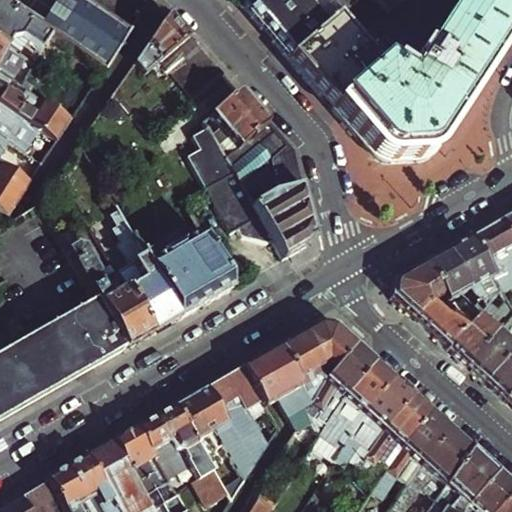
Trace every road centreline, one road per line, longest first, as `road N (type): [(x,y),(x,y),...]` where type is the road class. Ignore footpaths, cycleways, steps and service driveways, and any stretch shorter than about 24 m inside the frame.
road 1 (tertiary): [(328,274),(0,465)]
road 2 (residential): [(191,0),(314,145),(345,265)]
road 3 (residential): [(511,447),(328,274)]
road 4 (tertiary): [(511,172),(345,265)]
